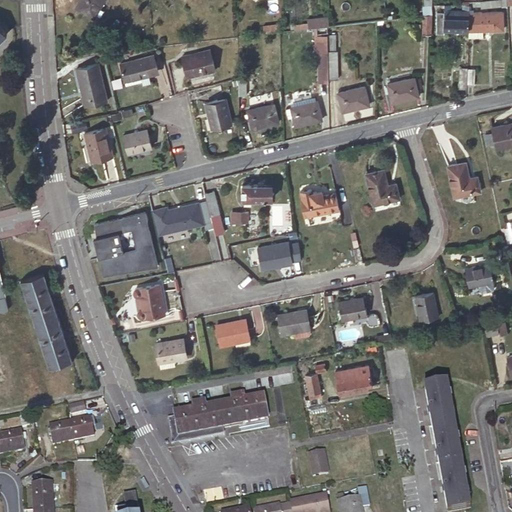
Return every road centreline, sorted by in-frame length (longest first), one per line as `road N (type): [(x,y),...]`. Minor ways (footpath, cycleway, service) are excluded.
road 1 (residential): [(403,120),(432,223),(432,246),(415,264),(255,293),(205,285)]
road 2 (secondary): [(186,511),(102,347),(58,206)]
road 3 (residential): [(198,171),(403,120)]
road 4 (unknown): [(284,452),(272,388),(129,409)]
road 5 (secondary): [(58,206),(36,0)]
road 6 (residential): [(511,395),(479,401),(499,511)]
road 7 (residential): [(58,206),(198,171)]
